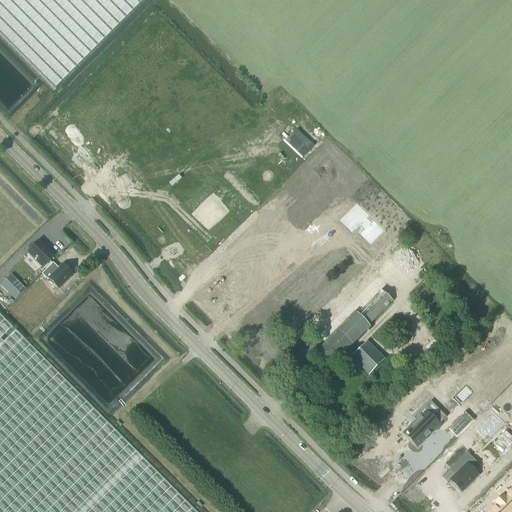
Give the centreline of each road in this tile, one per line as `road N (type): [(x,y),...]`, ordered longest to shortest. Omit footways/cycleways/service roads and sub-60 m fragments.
road 1 (tertiary): [(363,511),(0,137)]
road 2 (track): [(423,254),(511,165)]
